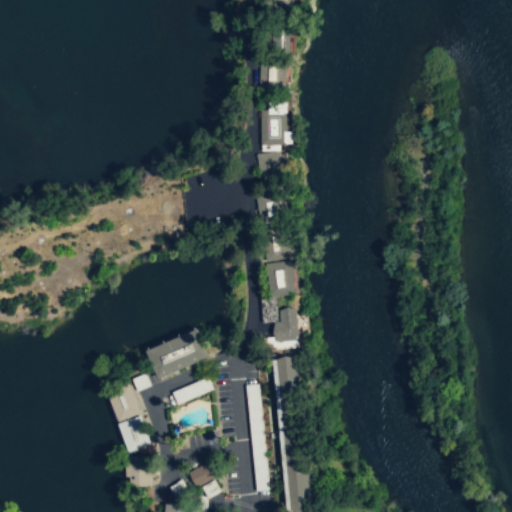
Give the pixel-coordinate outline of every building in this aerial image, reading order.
[(268,0),(268,12),(296,12),(296,0),(268,0)] [(271,27),(271,52),(291,52),(291,27),(271,27)] [(261,89),(288,89),(288,61),(261,61),(261,89)] [(269,112),(262,112),(262,145),(291,145),(291,101),(269,101),(269,112)] [(260,180),(282,180),(282,154),(260,154),(260,180)] [(286,223),(283,193),(258,195),(260,225),(286,223)] [(279,234),(262,244),(273,264),(290,253),(279,234)] [(297,309),(275,310),(274,297),(295,296),(293,262),(267,264),(269,299),(262,300),(263,323),(274,322),(276,343),(299,341),(297,309)] [(155,379),(209,360),(199,331),(145,349),(155,379)] [(285,511),(298,511),(311,511),(300,358),(275,359),(285,511)] [(125,455),(149,448),(131,383),(107,390),(125,455)] [(125,458),(125,488),(148,488),(148,458),(125,458)] [(188,471),(193,488),(215,481),(210,464),(188,471)] [(186,491),(178,482),(170,490),(177,498),(186,491)] [(187,511),(188,507),(164,503),(162,511),(187,511)]
